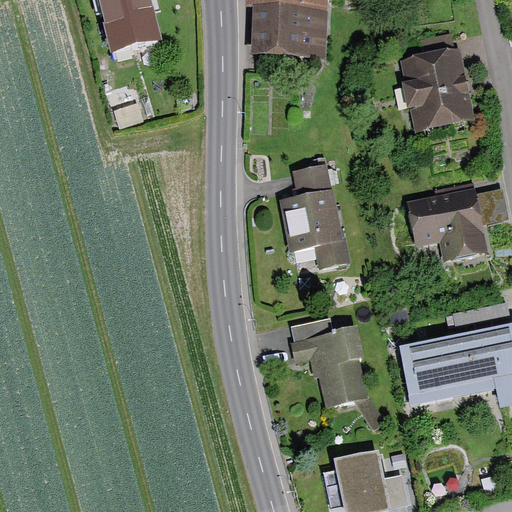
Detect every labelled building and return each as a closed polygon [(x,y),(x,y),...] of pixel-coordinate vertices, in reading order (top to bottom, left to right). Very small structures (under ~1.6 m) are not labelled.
[(152,0),(97,0),(111,52),(162,39),(152,0)] [(247,0),(247,6),(253,5),(251,54),(325,60),(328,0),(247,0)] [(417,55),(454,48),(451,34),(414,41),(417,55)] [(417,55),(400,59),(415,133),(475,120),(459,47),(454,48),(417,55)] [(332,188),(326,164),(293,171),(298,196),(332,188)] [(343,239),(332,188),(298,196),(278,200),(290,252),(314,247),(319,270),(351,263),(345,238),(343,239)] [(475,188),(407,201),(416,248),(440,243),(443,262),(488,253),(483,225),(476,194),(475,188)] [(502,189),(476,194),(483,225),(509,220),(502,189)] [(457,334),(511,323),(507,302),(453,313),(457,334)] [(333,331),(330,319),(293,328),(296,342),(334,333),(333,331)] [(457,334),(400,346),(412,405),(497,388),(501,407),(511,405),(511,323),(457,334)] [(365,357),(357,325),(333,331),(334,333),(296,342),(292,344),(297,363),(310,360),(315,378),(319,377),(326,408),(355,402),(369,398),(360,359),(365,357)] [(385,422),(369,398),(355,402),(373,430),(385,422)] [(385,479),(379,450),(335,458),(337,471),(344,506),(345,511),(376,511),(391,509),(385,479)] [(404,453),(391,456),(394,469),(407,467),(404,453)] [(332,509),(344,506),(337,471),(325,473),(332,509)] [(391,509),(408,506),(402,475),(385,479),(391,509)]
